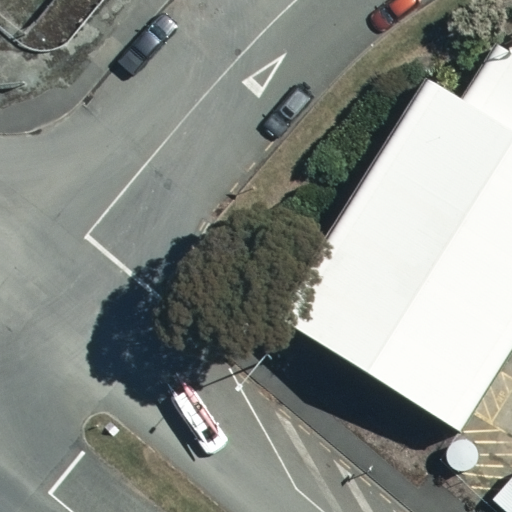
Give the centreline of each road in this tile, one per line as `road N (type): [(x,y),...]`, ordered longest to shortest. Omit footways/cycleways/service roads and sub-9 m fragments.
road 1 (unclassified): [(39,289),(265,37),(308,0)]
road 2 (tertiary): [(39,289),(292,511)]
